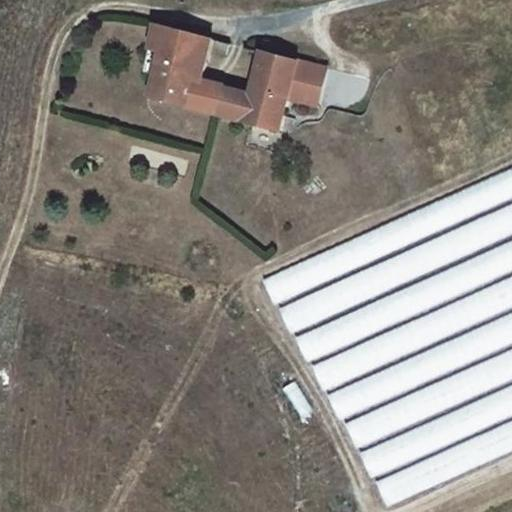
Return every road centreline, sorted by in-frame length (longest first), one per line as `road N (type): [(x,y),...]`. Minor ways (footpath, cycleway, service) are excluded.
road 1 (track): [(511,155),(260,271),(251,286),(370,511)]
road 2 (track): [(0,277),(33,174),(54,50),(71,21),(100,7),(249,20)]
